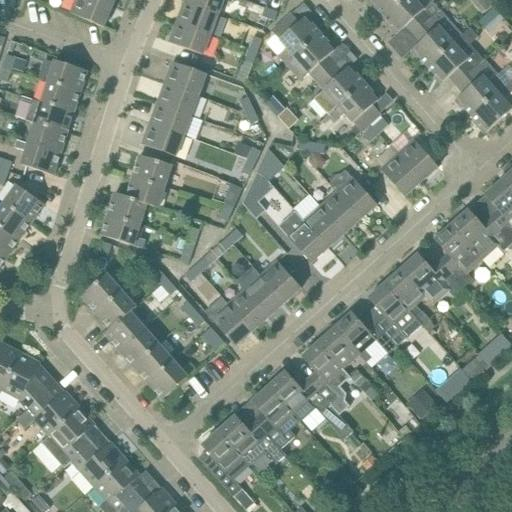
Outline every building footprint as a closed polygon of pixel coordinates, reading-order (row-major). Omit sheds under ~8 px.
[(76,0),(70,14),(104,28),(113,7),(95,0),(76,0)] [(185,0),(185,2),(219,14),(224,0),(185,0)] [(368,0),(367,2),(371,5),(372,4),(383,17),(402,0),(368,0)] [(402,0),(383,17),(395,29),(393,31),(397,35),(405,28),(412,36),(432,18),(424,10),(433,2),(434,1),(432,0),(402,0)] [(185,2),(177,22),(211,35),(219,14),(185,2)] [(278,13),(265,8),(262,16),(275,21),(278,13)] [(419,44),(411,51),(415,55),(416,54),(428,66),(463,35),(442,10),(432,18),(412,36),(419,44)] [(277,27),(272,31),(276,36),(288,49),(279,57),(285,65),(321,34),(310,21),(311,20),(308,16),(300,23),(292,14),(288,17),(277,27)] [(211,35),(177,22),(170,43),(204,56),(211,35)] [(463,35),(428,66),(439,79),(437,81),(441,84),(449,77),(456,86),(486,59),(471,43),(480,36),(472,27),(471,28),(463,35)] [(285,65),(279,70),(283,75),(290,70),(300,82),(309,74),(310,74),(317,82),(337,64),(329,56),(337,49),(334,45),(332,46),(321,34),(285,65)] [(254,37),(250,49),(258,52),(262,40),(254,37)] [(250,49),(245,61),(253,64),(258,52),(250,49)] [(3,68),(11,70),(15,58),(7,55),(3,68)] [(463,94),(455,101),(459,105),(460,103),(472,116),(508,84),(486,59),(456,86),(463,94)] [(55,61),(49,80),(48,83),(81,93),(88,72),(55,61)] [(207,75),(173,62),(165,83),(199,96),(207,75)] [(324,90),(313,100),(328,116),(330,114),(365,84),(354,71),(355,69),(352,65),(344,72),(337,64),(317,82),(324,90)] [(11,70),(3,68),(0,76),(0,80),(7,83),(11,70)] [(511,80),(508,84),(472,116),(483,129),(481,130),(485,134),(511,110),(511,108),(504,100),(511,93),(511,80)] [(48,83),(42,103),(74,114),(81,93),(48,83)] [(158,104),(192,116),(199,96),(165,83),(158,104)] [(365,84),(330,114),(337,122),(339,119),(345,114),(357,126),(353,130),(349,133),(355,139),(362,132),(366,128),(381,115),(380,114),(373,106),(381,99),(381,98),(378,95),(376,96),(365,84)] [(240,101),(245,113),(253,109),(248,98),(240,101)] [(32,100),(26,120),(35,124),(67,134),(74,114),(42,103),(32,100)] [(184,137),(192,116),(158,104),(150,124),(184,137)] [(251,125),(259,121),(253,109),(245,113),(251,125)] [(373,127),(379,134),(389,125),(383,119),(373,127)] [(67,134),(35,124),(29,144),(61,154),(67,134)] [(176,158),(184,137),(150,124),(142,145),(176,158)] [(379,134),(373,127),(364,136),(369,143),(379,134)] [(22,165),(35,170),(54,176),(61,154),(29,144),(18,140),(15,148),(26,151),(22,165)] [(398,155),(422,182),(439,168),(415,140),(398,155)] [(313,143),(300,141),(300,143),(298,150),(311,152),(313,143)] [(311,152),(309,162),(317,169),(323,166),(322,165),(323,160),(319,154),(324,155),(324,154),(326,146),(313,143),(311,152)] [(255,164),(261,152),(253,148),(247,160),(255,164)] [(422,182),(398,155),(381,170),(405,197),(422,182)] [(133,177),(165,188),(172,166),(140,156),(133,177)] [(13,162),(0,157),(0,185),(5,187),(13,162)] [(255,164),(247,160),(242,171),(250,175),(255,164)] [(265,178),(271,166),(263,162),(257,174),(265,178)] [(511,171),(501,181),(511,192),(511,171)] [(265,178),(257,174),(251,185),(259,189),(265,178)] [(133,177),(127,198),(147,204),(159,208),(165,188),(133,177)] [(353,178),(337,193),(361,220),(377,205),(364,190),(353,178)] [(511,192),(501,181),(485,195),(498,210),(490,218),(511,242),(511,192)] [(4,204),(32,223),(45,205),(17,186),(4,204)] [(337,193),(321,207),(345,234),(361,220),(337,193)] [(115,194),(109,214),(141,225),(147,204),(127,198),(115,194)] [(233,210),(238,199),(230,195),(225,207),(233,210)] [(32,223),(4,204),(0,209),(0,227),(19,241),(32,223)] [(233,210),(225,207),(219,218),(227,222),(233,210)] [(321,207),(304,222),(328,249),(345,234),(321,207)] [(469,210),(452,225),(484,261),(499,247),(503,252),(511,244),(511,242),(490,218),(482,225),(469,210)] [(141,225),(109,214),(102,236),(143,249),(146,240),(137,237),(141,225)] [(298,214),(281,229),(298,249),(312,264),(328,249),(304,222),(298,214)] [(452,225),(435,240),(449,255),(440,262),(453,277),(457,282),(463,288),(473,279),(469,274),(484,261),(452,225)] [(19,241),(0,227),(0,253),(7,259),(19,241)] [(192,228),(188,240),(196,243),(200,230),(192,228)] [(237,230),(227,238),(233,245),(242,237),(243,236),(237,230)] [(227,238),(217,247),(223,254),(233,245),(227,238)] [(189,264),(196,243),(188,240),(184,252),(181,261),(189,264)] [(112,245),(100,242),(97,250),(110,254),(112,245)] [(419,254),(402,269),(425,297),(433,306),(449,292),(454,297),(460,291),(463,288),(457,282),(453,277),(440,262),(432,270),(419,254)] [(205,258),(195,267),(201,274),(211,265),(205,258)] [(302,289),(288,274),(278,261),(261,276),(285,303),(302,289)] [(195,267),(185,276),(191,282),(201,274),(195,267)] [(402,269),(386,284),(410,311),(422,325),(425,328),(432,322),(423,312),(422,313),(416,305),(425,297),(402,269)] [(161,285),(168,279),(160,270),(153,276),(161,285)] [(107,274),(82,297),(87,305),(96,313),(122,291),(121,289),(107,274)] [(285,303),(261,276),(245,291),(269,318),(285,303)] [(177,290),(168,279),(161,285),(171,296),(177,290)] [(386,284),(369,298),(380,311),(382,313),(393,325),(394,324),(407,338),(422,325),(410,311),(386,284)] [(122,291),(96,313),(110,329),(111,330),(131,312),(131,313),(137,308),(122,291)] [(269,318),(245,291),(228,305),(252,332),(269,318)] [(190,318),(196,312),(188,302),(181,308),(190,318)] [(236,347),(252,332),(228,305),(212,320),(236,347)] [(110,329),(105,334),(119,351),(145,328),(131,313),(131,312),(111,330),(110,329)] [(205,322),(196,312),(190,318),(199,327),(205,322)] [(352,313),(335,328),(359,355),(366,363),(372,358),(365,350),(376,340),(352,313)] [(393,325),(385,333),(391,340),(397,347),(407,338),(394,324),(393,325)] [(145,328),(119,351),(134,367),(159,344),(145,328)] [(201,337),(217,354),(226,346),(213,331),(211,328),(201,337)] [(359,355),(335,328),(319,342),(343,369),(359,355)] [(391,340),(382,349),(387,356),(397,347),(391,340)] [(350,377),(343,369),(319,342),(303,357),(317,373),(308,380),(339,415),(350,406),(345,401),(346,394),(339,387),(350,377)] [(0,389),(1,390),(21,353),(1,343),(0,344),(0,389)] [(497,343),(436,386),(444,398),(506,356),(497,343)] [(159,344),(134,367),(148,383),(174,361),(159,344)] [(21,353),(1,390),(20,400),(19,402),(26,410),(49,391),(58,383),(40,364),(21,353)] [(174,361),(148,383),(163,400),(178,387),(187,378),(188,379),(197,371),(191,364),(183,371),(174,361)] [(359,387),(365,381),(357,371),(350,377),(359,387)] [(339,415),(308,380),(300,387),(286,372),(269,387),(300,422),(316,408),(345,441),(354,432),(339,415)] [(27,411),(17,421),(25,430),(35,421),(49,437),(81,409),(66,392),(58,383),(49,391),(26,410),(27,411)] [(290,431),(300,422),(269,387),(252,401),(263,413),(254,420),(281,450),(296,437),(290,431)] [(426,395),(411,408),(421,419),(436,406),(426,395)] [(49,437),(42,443),(65,469),(72,462),(94,442),(103,434),(95,425),(81,409),(49,437)] [(236,416),(219,431),(250,466),(266,452),(276,465),(286,456),(281,450),(254,420),(246,428),(236,416)] [(234,480),(250,466),(219,431),(202,446),(220,466),(212,473),(233,498),(234,497),(243,507),(251,499),(234,480)] [(94,442),(72,462),(80,471),(81,472),(94,488),(126,460),(111,443),(103,434),(94,442)] [(126,460),(94,488),(107,501),(100,507),(104,511),(117,511),(145,488),(137,479),(140,476),(126,460)] [(117,511),(169,511),(177,505),(162,489),(153,497),(145,488),(117,511)]
